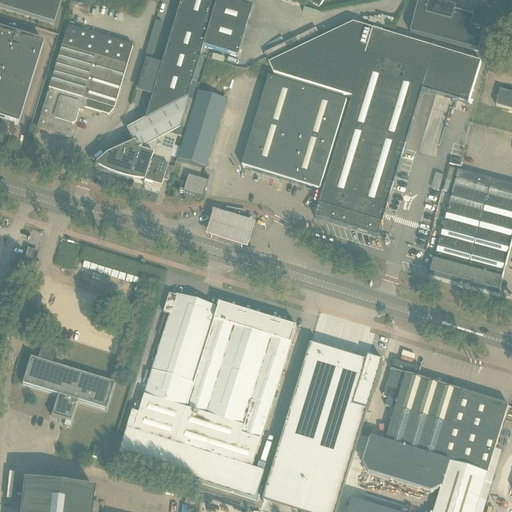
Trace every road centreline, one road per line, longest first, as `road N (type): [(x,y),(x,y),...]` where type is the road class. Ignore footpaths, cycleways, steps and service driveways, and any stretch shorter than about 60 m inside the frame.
road 1 (tertiary): [(488,337),(404,303),(0,179)]
road 2 (tertiary): [(0,193),(488,337)]
road 3 (unknown): [(0,427),(46,467),(159,511)]
